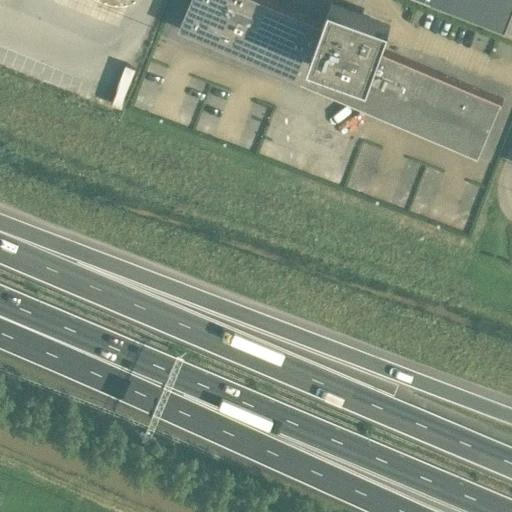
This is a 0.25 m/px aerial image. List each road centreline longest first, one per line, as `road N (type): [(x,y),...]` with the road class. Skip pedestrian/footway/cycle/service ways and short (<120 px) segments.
road 1 (motorway): [(511,463),(0,247)]
road 2 (motorway): [(511,419),(209,304),(0,242)]
road 3 (motorway): [(114,348),(502,511)]
road 4 (motorway): [(114,348),(441,511)]
road 5 (motorway): [(0,300),(114,348)]
